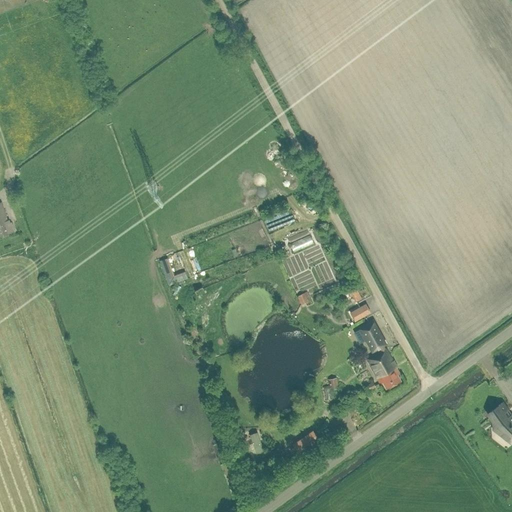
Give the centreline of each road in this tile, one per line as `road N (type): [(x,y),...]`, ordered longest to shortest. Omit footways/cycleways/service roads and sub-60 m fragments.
road 1 (unclassified): [(218,0),(429,388)]
road 2 (unclassified): [(261,511),(429,388)]
